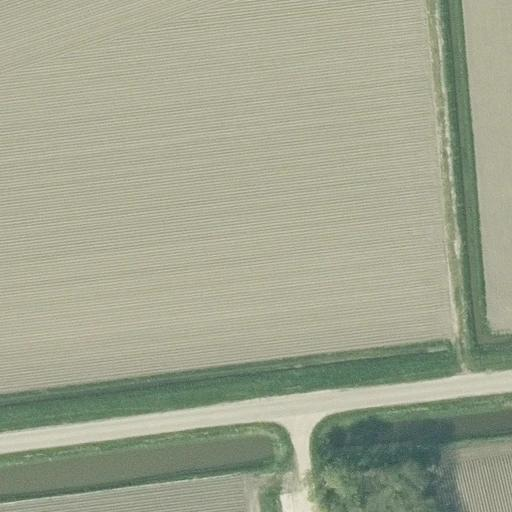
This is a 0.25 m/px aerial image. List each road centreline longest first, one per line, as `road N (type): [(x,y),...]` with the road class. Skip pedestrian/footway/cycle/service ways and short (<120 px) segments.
road 1 (tertiary): [(0,444),(295,407)]
road 2 (tertiary): [(295,407),(511,380)]
